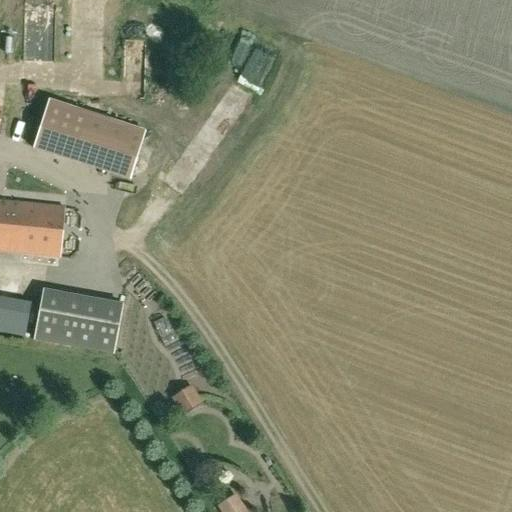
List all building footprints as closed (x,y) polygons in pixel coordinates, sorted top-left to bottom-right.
[(145,132),(48,101),(33,149),(130,180),(145,132)] [(0,252),(59,259),(64,209),(0,202),(0,252)] [(0,301),(0,334),(24,339),(30,307),(0,301)] [(102,303),(93,351),(114,354),(123,306),(102,303)] [(191,417),(211,405),(199,387),(179,400),(191,417)] [(243,511),(233,496),(217,507),(220,511),(243,511)]
